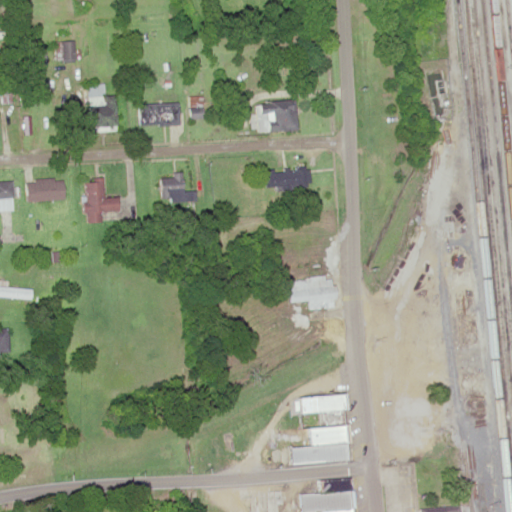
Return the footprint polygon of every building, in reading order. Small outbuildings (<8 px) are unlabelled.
[(52,40),(70,41),(69,63),(52,63),(52,40)] [(83,84),(99,82),(103,125),(87,126),(83,84)] [(133,100),(171,99),(172,120),(134,122),(133,100)] [(253,102),(289,101),(289,125),(253,126),(253,102)] [(263,189),(308,185),(307,165),(261,169),(263,189)] [(192,200),(191,189),(180,190),(179,173),(157,175),(160,203),(192,200)] [(24,201),(61,197),(59,175),(22,179),(24,201)] [(115,195),(102,196),(100,176),(81,178),(84,222),(99,221),(99,212),(116,211),(115,195)] [(0,181),(0,199),(9,200),(8,181),(0,181)] [(284,279),(286,302),(306,301),(306,306),(334,304),(331,276),(284,279)] [(346,409),(345,394),(292,395),(292,410),(346,409)] [(0,424),(11,424),(10,399),(0,398),(0,424)] [(344,460),(342,423),(306,426),(307,445),(287,446),(288,463),(344,460)] [(349,511),(347,476),(315,479),(316,491),(298,492),(299,511),(309,511),(312,511),(349,511)]
